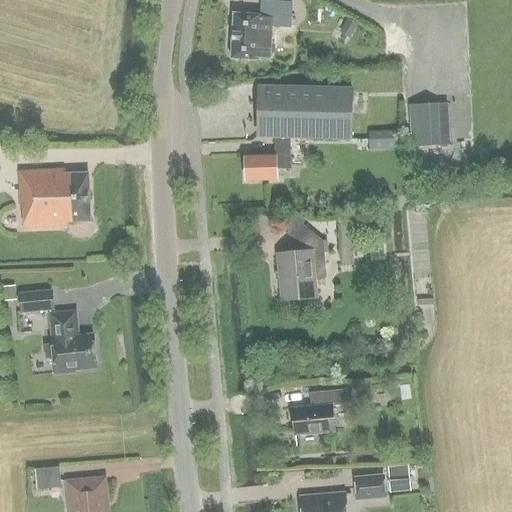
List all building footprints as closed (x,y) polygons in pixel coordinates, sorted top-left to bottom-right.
[(290,28),(291,3),(261,1),(260,15),(235,14),(233,13),(230,59),(232,59),(257,60),(257,58),(269,59),(271,27),(290,28)] [(348,19),(344,26),(354,31),(357,24),(348,19)] [(260,88),(259,136),(274,137),(282,137),(289,137),(351,140),(353,92),(260,88)] [(411,147),(440,146),(438,104),(409,105),(411,147)] [(396,133),(369,134),(369,149),(397,148),(396,133)] [(290,169),(289,137),(274,137),(275,157),(244,158),(245,181),(276,180),(276,169),(290,169)] [(90,221),(88,174),(64,175),(64,170),(19,172),(20,210),(23,210),(23,228),(67,227),(66,222),(90,221)] [(281,229),(290,237),(303,222),(294,214),(281,229)] [(372,229),(372,217),(348,218),(349,230),(372,229)] [(325,266),(325,262),(323,241),(309,230),(298,243),(299,255),(278,257),(282,298),(315,295),(313,268),(316,267),(320,271),(324,266),(325,266)] [(16,300),(14,286),(0,287),(0,290),(1,302),(16,300)] [(54,311),(52,291),(17,294),(19,314),(54,311)] [(75,312),(49,314),(52,337),(51,337),(52,344),(44,345),(45,359),(53,358),(54,374),(75,372),(74,371),(96,369),(93,335),(78,336),(75,312)] [(332,406),(348,404),(346,390),(318,393),(320,407),(293,409),(293,408),(292,408),(294,437),(295,437),(295,435),(333,432),(333,433),(334,433),(332,406)] [(60,488),(58,468),(34,470),(36,490),(60,488)] [(387,470),(388,482),(408,480),(407,468),(387,470)] [(356,499),(384,497),(383,477),(355,479),(356,499)] [(106,511),(103,480),(68,483),(71,511),(106,511)] [(345,511),(344,494),(300,498),(301,511),(345,511)]
